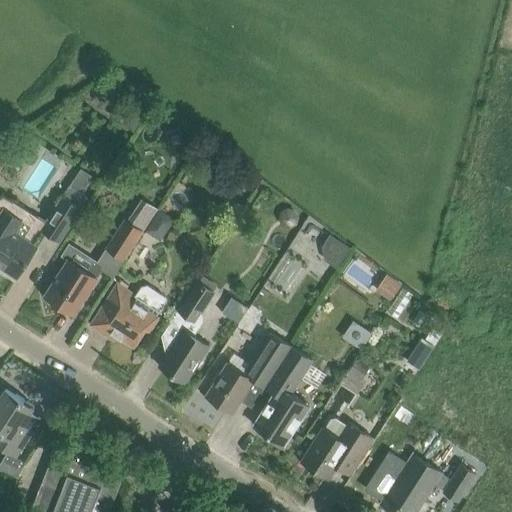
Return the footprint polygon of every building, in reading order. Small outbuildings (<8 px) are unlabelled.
[(134,107),(124,123),(134,129),(144,113),(134,107)] [(183,127),(168,131),(171,140),(176,144),(187,142),(183,127)] [(42,229),(59,241),(88,197),(72,188),(66,198),(63,196),(42,229)] [(0,265),(17,277),(41,239),(28,230),(26,232),(14,224),(18,218),(0,205),(0,265)] [(160,207),(146,229),(161,239),(175,217),(160,207)] [(108,245),(124,256),(147,222),(130,210),(108,245)] [(323,257),(338,266),(350,247),(330,233),(322,245),(323,257)] [(62,254),(68,259),(45,295),(50,298),(48,301),(57,307),(59,304),(74,314),(106,264),(70,241),(62,254)] [(381,273),(375,291),(393,298),(399,280),(381,273)] [(202,274),(180,308),(197,320),(220,285),(202,274)] [(112,289),(102,306),(115,315),(106,327),(107,328),(119,336),(134,346),(146,328),(150,331),(159,316),(161,313),(168,304),(166,297),(147,284),(142,285),(138,291),(134,287),(120,278),(112,289)] [(351,319),(341,335),(360,347),(370,331),(351,319)] [(185,326),(167,353),(159,365),(186,383),(197,366),(211,343),(185,326)] [(217,379),(206,396),(233,413),(242,399),(253,380),(263,387),(263,388),(274,371),(277,367),(291,345),(269,331),(255,354),(251,361),(244,370),(228,360),(217,379)] [(408,362),(419,369),(435,345),(424,338),(408,362)] [(265,408),(254,425),(284,444),(287,440),(295,428),(302,417),(308,407),(308,403),(291,392),(299,379),(313,359),(292,345),(279,365),(266,385),(279,394),(276,398),(272,396),(265,408)] [(380,361),(361,348),(340,379),(359,391),(380,361)] [(0,445),(16,456),(41,418),(31,412),(35,406),(6,387),(0,396),(0,445)] [(331,416),(302,461),(328,478),(336,465),(348,473),(358,457),(372,436),(349,421),(348,423),(337,416),(331,416)] [(109,511),(122,478),(123,477),(54,451),(30,511),(109,511)] [(120,451),(116,462),(127,466),(131,455),(120,451)] [(393,511),(395,511),(415,511),(437,479),(447,485),(444,490),(458,500),(476,473),(461,463),(452,478),(442,472),(442,471),(413,452),(381,502),(385,505),(386,508),(391,511),(393,511)]
